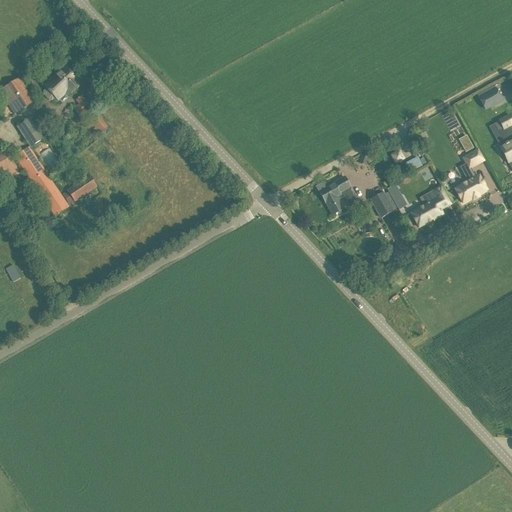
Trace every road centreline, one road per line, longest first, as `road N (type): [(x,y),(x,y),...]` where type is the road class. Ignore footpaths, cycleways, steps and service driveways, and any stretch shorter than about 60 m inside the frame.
road 1 (unclassified): [(265,204),(0,357)]
road 2 (unclassified): [(265,204),(75,0)]
road 3 (unclassified): [(511,465),(348,288)]
road 4 (residential): [(348,288),(505,196)]
road 5 (unclassified): [(265,204),(419,117)]
